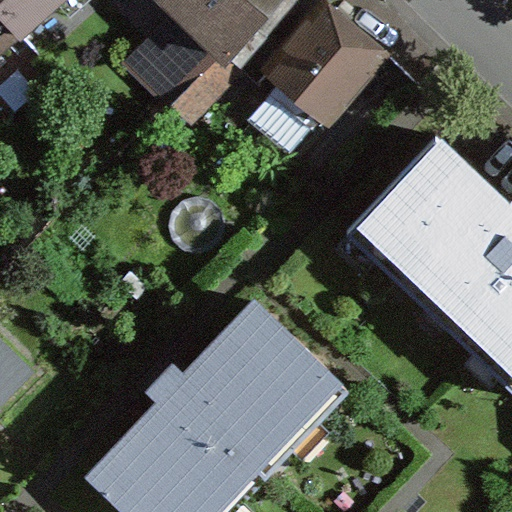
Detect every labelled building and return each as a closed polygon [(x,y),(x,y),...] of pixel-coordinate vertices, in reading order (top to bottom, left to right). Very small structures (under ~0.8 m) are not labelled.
[(0,0),(25,26),(53,0),(0,0)] [(0,0),(0,21),(6,15),(20,30),(25,26),(0,0)] [(176,0),(118,0),(153,34),(128,58),(171,101),(224,46),(176,0)] [(176,0),(224,46),(241,62),(293,0),(176,0)] [(378,60),(386,50),(326,0),(325,0),(266,69),(280,81),(272,90),(312,124),(321,114),(327,119),(362,77),(368,78),(379,64),(378,60)] [(242,64),(241,62),(224,46),(171,101),(189,118),(242,64)] [(171,101),(128,58),(113,73),(155,115),(171,101)] [(437,135),(348,228),(511,384),(511,199),(509,203),(437,135)] [(137,511),(230,511),(350,388),(258,300),(186,375),(173,363),(152,385),(165,398),(95,471),(137,511)] [(0,403),(34,369),(0,336),(0,403)]
